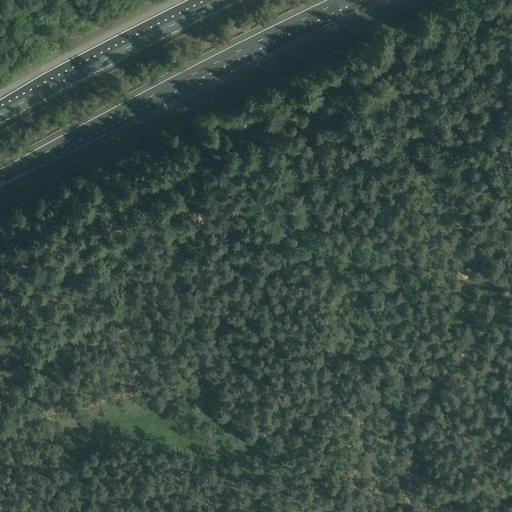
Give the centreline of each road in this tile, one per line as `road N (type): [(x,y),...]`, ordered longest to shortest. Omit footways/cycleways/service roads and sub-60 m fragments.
road 1 (track): [(511,282),(462,278),(447,152),(424,133),(333,170),(273,217),(141,221),(80,260),(0,278)]
road 2 (motorway): [(0,177),(344,0)]
road 3 (track): [(511,286),(420,406),(406,511)]
road 4 (motorway): [(225,0),(0,115)]
